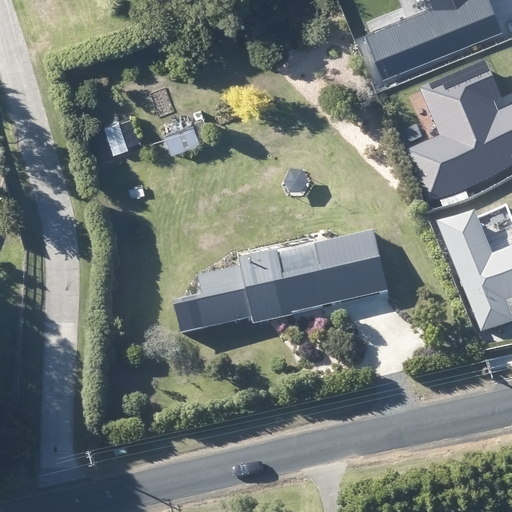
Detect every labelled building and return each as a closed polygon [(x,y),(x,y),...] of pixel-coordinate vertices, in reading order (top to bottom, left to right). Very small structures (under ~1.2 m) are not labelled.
[(424,0),(428,8),(365,31),(381,74),(500,32),(488,0),(465,0),(459,2),(458,0),(424,0)] [(511,109),(507,112),(486,62),(420,90),(443,142),(411,156),(430,202),(511,167),(511,109)] [(202,147),(194,119),(163,129),(171,157),(202,147)] [(129,151),(121,122),(104,127),(112,155),(129,151)] [(511,248),(491,257),(474,216),(439,230),(482,337),(511,324),(511,314),(507,303),(511,301),(511,248)] [(388,296),(373,238),(276,263),(275,259),(198,279),(204,303),(175,310),(183,342),(251,324),(253,330),(388,296)]
